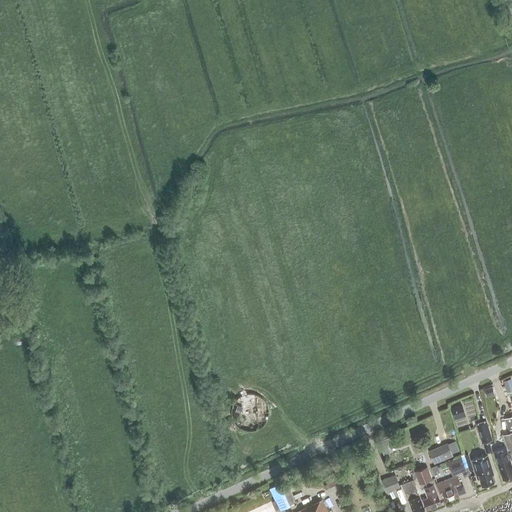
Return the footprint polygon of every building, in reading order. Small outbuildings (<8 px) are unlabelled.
[(505,387),(511,384),(511,382),(511,378),(503,381),(505,387)] [(251,427),(271,410),(259,396),(258,397),(252,390),(236,404),(241,410),(240,411),(247,418),(245,420),(251,427)] [(451,409),(453,415),(464,412),(462,405),(451,409)] [(486,420),(476,423),(482,443),(483,443),(488,441),(492,440),(486,420)] [(511,431),(503,435),(511,457),(510,457),(511,462),(511,431)] [(379,440),(381,447),(391,443),(389,437),(379,440)] [(434,465),(453,457),(447,443),(428,451),(434,465)] [(503,480),(511,476),(511,467),(505,447),(494,451),(503,480)] [(482,486),(493,483),(491,475),(493,474),(487,454),(472,459),(476,475),(478,474),(482,486)] [(466,470),(460,457),(447,462),(452,476),(466,470)] [(440,463),(433,467),(437,475),(444,471),(440,463)] [(426,510),(441,504),(427,467),(414,471),(421,489),(424,488),(428,497),(423,499),(426,510)] [(382,480),(386,492),(399,488),(395,475),(382,480)] [(459,497),(455,487),(461,485),(457,476),(436,484),(439,493),(441,492),(445,502),(459,497)] [(412,480),(402,484),(410,506),(411,506),(413,511),(417,511),(418,511),(417,511),(419,511),(423,511),(422,510),(424,509),(419,495),(418,496),(416,488),(412,480)] [(327,511),(322,500),(298,511),(327,511)]
